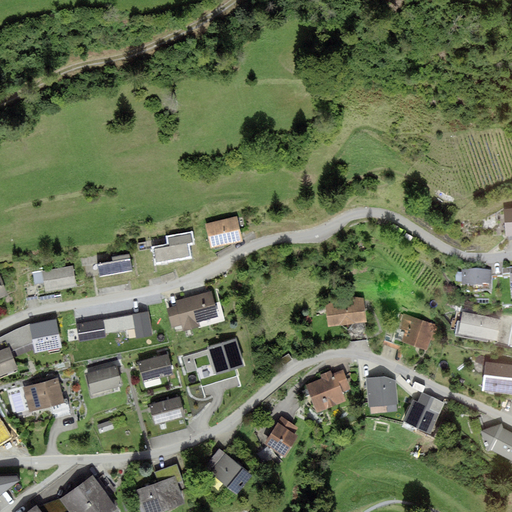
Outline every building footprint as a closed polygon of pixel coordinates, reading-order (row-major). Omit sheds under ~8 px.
[(511,208),(503,209),(505,236),(511,235),(511,208)] [(205,224),(210,248),(242,241),(237,216),(205,224)] [(154,249),(156,262),(190,256),(187,243),(192,242),(191,234),(168,238),(170,246),(154,249)] [(97,264),(99,277),(132,271),(129,254),(112,257),(113,261),(97,264)] [(44,283),(46,292),(77,286),(73,265),(33,273),(35,285),(44,283)] [(490,272),(462,272),(462,274),(455,274),(455,285),(462,285),(462,288),(470,288),(470,291),(483,290),(483,289),(490,288),(490,272)] [(37,298),(35,287),(26,288),(28,300),(37,298)] [(212,291),(175,301),(176,305),(166,308),(172,327),(182,324),(183,330),(200,326),(199,322),(223,315),(217,291),(212,293),(212,291)] [(325,305),(327,327),(340,325),(348,331),(353,324),(367,322),(364,299),(345,295),(325,305)] [(148,310),(132,313),(136,336),(136,337),(153,334),(148,310)] [(501,319),(462,312),(458,333),(497,341),(501,319)] [(132,313),(103,319),(106,334),(124,330),(125,338),(136,336),(132,313)] [(435,325),(403,315),(399,329),(404,331),(401,341),(427,349),(435,325)] [(511,317),(502,315),(501,319),(497,341),(497,343),(509,345),(511,329),(511,317)] [(56,319),(30,325),(33,342),(36,353),(62,348),(56,319)] [(103,319),(76,324),(80,341),(106,336),(106,334),(103,319)] [(33,342),(30,325),(0,337),(0,350),(9,347),(11,351),(33,342)] [(236,339),(208,347),(208,349),(216,374),(216,375),(244,367),(236,339)] [(0,350),(0,376),(18,369),(11,351),(9,347),(0,350)] [(216,374),(208,349),(182,357),(187,373),(197,370),(193,358),(207,354),(214,375),(216,374)] [(137,362),(143,383),(174,374),(168,353),(137,362)] [(276,371),(293,360),(288,354),(279,360),(281,363),(274,368),(276,371)] [(511,365),(485,362),(482,391),(511,394),(511,365)] [(86,374),(92,394),(123,385),(117,365),(86,374)] [(309,395),(317,413),(346,401),(343,392),(350,389),(343,370),(332,375),(322,379),(305,385),(307,389),(302,391),(304,397),(309,395)] [(320,375),(322,379),(332,375),(331,371),(320,375)] [(385,376),(366,378),(369,407),(398,404),(396,381),(385,376)] [(65,402),(58,377),(23,387),(30,412),(51,406),(55,419),(70,415),(67,402),(65,402)] [(421,404),(425,394),(422,393),(417,402),(421,404)] [(417,402),(413,400),(403,421),(404,422),(418,428),(430,434),(444,404),(425,394),(421,404),(417,402)] [(149,405),(154,426),(185,418),(180,397),(149,405)] [(298,428),(281,417),(264,444),(284,457),(298,436),(295,434),(298,428)] [(111,420),(97,425),(100,434),(115,429),(111,420)] [(418,428),(404,422),(401,427),(415,434),(418,428)] [(511,432),(503,428),(502,423),(481,431),(486,452),(492,451),(511,460),(511,432)] [(252,476),(219,449),(205,468),(236,495),(252,476)] [(136,490),(144,511),(161,511),(185,503),(180,490),(186,488),(177,464),(154,472),(158,482),(136,490)] [(112,511),(117,509),(93,475),(60,499),(69,511),(112,511)] [(0,476),(0,495),(19,481),(17,476),(0,476)] [(69,511),(60,499),(38,507),(41,511),(69,511)]
